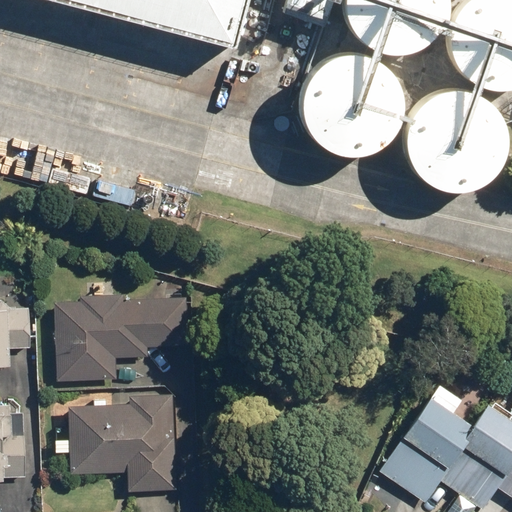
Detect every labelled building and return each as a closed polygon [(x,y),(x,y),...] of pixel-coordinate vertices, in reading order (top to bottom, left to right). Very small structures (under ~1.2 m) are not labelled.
[(55,0),(235,48),(248,0),(55,0)] [(329,0),(281,0),(277,16),(321,29),(329,0)] [(351,33),(363,45),(379,53),(396,55),(414,51),(428,42),(439,28),(444,11),(443,0),(343,0),(343,1),(344,16),(351,33)] [(455,71),(468,83),(483,91),(501,93),(511,90),(511,0),(471,0),(469,1),(458,12),(450,25),(447,39),(448,54),(455,71)] [(303,134),(315,146),(331,154),(348,156),(365,152),(380,143),(391,128),(396,112),(395,94),(388,78),(376,65),(360,57),(345,55),(330,57),(316,64),(305,74),(298,88),(295,102),(296,117),(303,134)] [(410,173),(422,186),(438,194),(455,196),(473,192),(487,182),(498,168),(503,151),(502,133),(495,117),(483,104),(467,97),(452,94),(437,97),(424,104),(412,114),(405,127),(402,142),(403,157),(410,173)] [(51,302),(54,379),(113,377),(113,355),(145,354),(145,345),(184,343),(182,296),(120,298),(119,292),(78,293),(78,301),(51,302)] [(0,363),(9,363),(9,346),(28,345),(26,305),(8,306),(0,298),(0,297),(0,363)] [(66,403),(68,472),(124,470),(125,489),(174,487),(170,392),(126,393),(126,401),(66,403)] [(427,394),(376,470),(421,500),(436,478),(472,424),(427,394)] [(472,424),(436,478),(480,508),(494,486),(511,461),(511,421),(486,404),(472,424)] [(0,408),(0,475),(22,474),(19,407),(0,408)] [(511,461),(494,486),(511,498),(511,461)]
